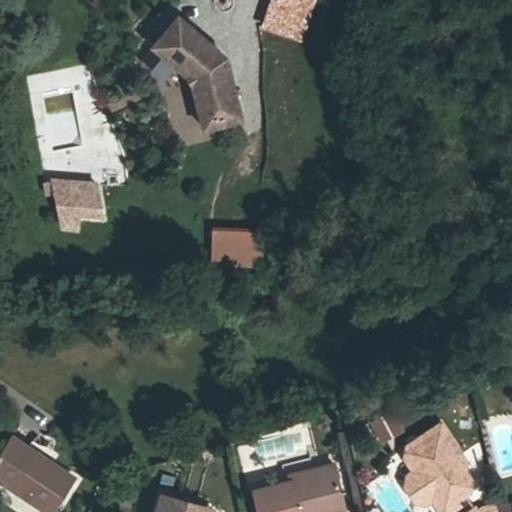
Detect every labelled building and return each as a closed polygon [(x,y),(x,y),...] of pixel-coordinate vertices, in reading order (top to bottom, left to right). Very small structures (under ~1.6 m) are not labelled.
[(232,70),(177,20),(165,35),(171,41),(159,55),(196,88),(203,133),(241,127),(232,70)] [(95,183),(51,183),(44,185),(47,196),(55,195),(55,230),(71,231),(71,215),(95,216),(95,183)] [(262,237),(210,237),(210,266),(262,267),(262,237)] [(373,447),(404,440),(401,424),(370,431),(373,447)] [(463,459),(440,425),(401,450),(416,470),(407,478),(406,493),(411,499),(424,502),(431,500),(437,511),(455,511),(464,507),(459,498),(477,487),(466,471),(467,459),(463,459)] [(56,511),(77,482),(16,441),(0,465),(0,479),(49,511),(56,511)] [(316,479),(293,485),(258,493),(263,511),(346,511),(347,511),(336,468),(315,473),(316,479)]
